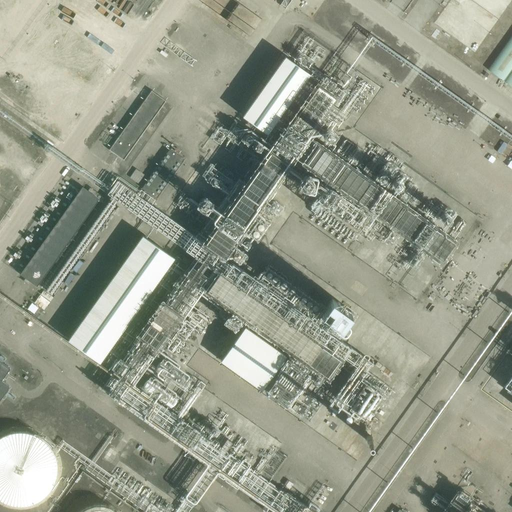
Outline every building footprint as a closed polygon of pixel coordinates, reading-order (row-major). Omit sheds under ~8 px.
[(503,80),(511,68),(511,35),(488,69),(503,80)] [(289,45),(248,106),(273,123),(315,62),(289,45)] [(152,87),(111,147),(126,158),(168,98),(152,87)] [(157,199),(185,159),(171,149),(143,188),(157,199)] [(368,185),(357,201),(377,207),(378,214),(411,236),(424,240),(425,246),(426,241),(431,242),(429,249),(435,259),(442,261),(454,243),(460,223),(458,213),(448,206),(447,206),(445,203),(446,209),(439,214),(441,211),(440,203),(432,204),(428,210),(432,213),(435,211),(436,218),(432,224),(420,205),(431,199),(422,200),(368,184),(368,185)] [(83,187),(21,274),(37,286),(99,199),(83,187)] [(146,225),(71,331),(103,354),(179,248),(146,225)] [(65,264),(48,291),(53,294),(71,268),(65,264)] [(286,355),(246,327),(222,362),(262,390),(286,355)] [(0,402),(12,386),(2,380),(11,368),(0,360),(0,402)] [(0,499),(8,504),(23,506),(36,504),(48,496),(57,485),(60,471),(59,457),(52,444),(42,435),(28,430),(14,430),(1,435),(0,436),(0,499)]
